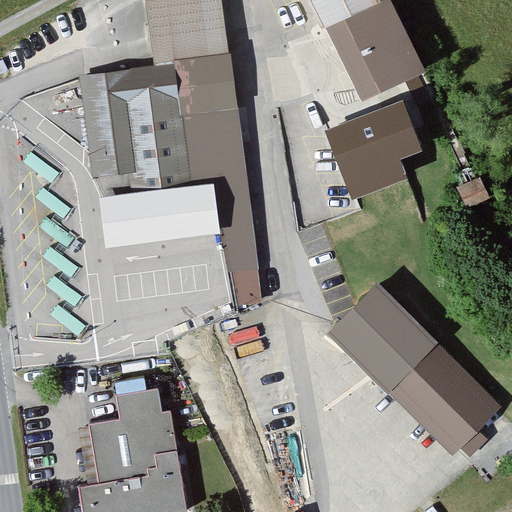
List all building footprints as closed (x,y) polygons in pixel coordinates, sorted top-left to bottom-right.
[(232,0),(138,0),(148,66),(75,76),(89,175),(134,169),(137,191),(211,181),(230,319),(276,313),(232,0)] [(363,0),(306,0),(320,27),(366,4),(363,0)] [(401,101),(321,131),(347,201),(403,180),(394,154),(417,146),(401,101)] [(487,172),(462,183),(471,202),(496,191),(487,172)] [(508,402),(383,280),(328,336),(453,458),(508,402)] [(118,420),(80,426),(89,484),(76,486),(80,511),(189,511),(174,411),(165,413),(161,385),(114,393),(118,420)]
